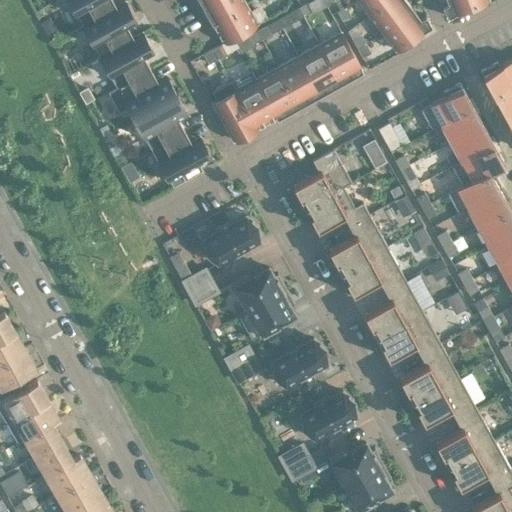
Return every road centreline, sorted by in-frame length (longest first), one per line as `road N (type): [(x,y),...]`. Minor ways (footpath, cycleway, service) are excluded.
road 1 (residential): [(511,10),(246,155),(438,511)]
road 2 (residential): [(0,231),(156,511)]
